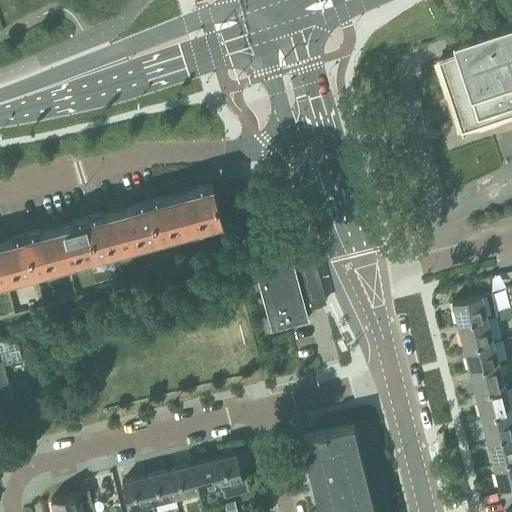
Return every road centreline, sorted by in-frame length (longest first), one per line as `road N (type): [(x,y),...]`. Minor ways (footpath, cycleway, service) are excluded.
road 1 (residential): [(0,192),(121,159),(273,146),(313,132)]
road 2 (tertiary): [(0,108),(279,20)]
road 3 (residential): [(24,511),(20,484),(36,460),(266,406)]
road 4 (unknown): [(437,212),(411,123),(405,61),(414,43),(511,5)]
road 5 (tertiary): [(367,280),(313,132)]
road 6 (residential): [(367,280),(511,242)]
road 7 (tertiary): [(429,511),(395,375)]
road 8 (residential): [(266,406),(395,375)]
